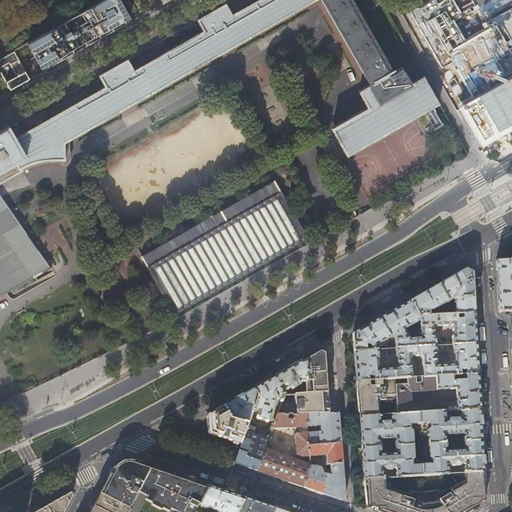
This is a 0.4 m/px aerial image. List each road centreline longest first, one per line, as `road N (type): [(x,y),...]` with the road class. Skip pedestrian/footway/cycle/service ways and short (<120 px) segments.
road 1 (primary): [(453,192),(183,354),(0,443)]
road 2 (primary): [(133,427),(330,315)]
road 3 (residential): [(502,458),(477,235)]
road 4 (residential): [(0,107),(192,0)]
road 5 (residential): [(133,427),(164,453),(325,511)]
road 6 (residential): [(330,315),(351,511)]
road 7 (primary): [(330,315),(477,235)]
